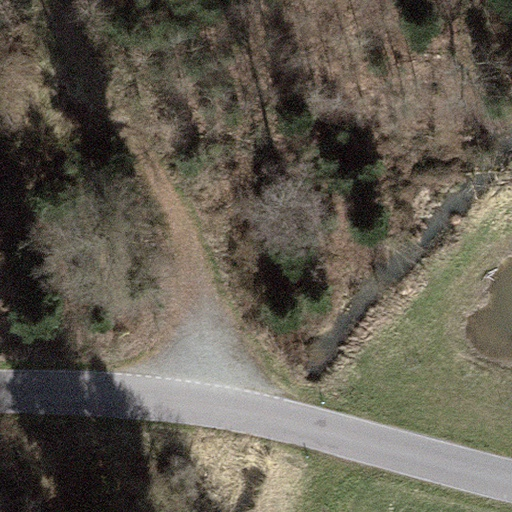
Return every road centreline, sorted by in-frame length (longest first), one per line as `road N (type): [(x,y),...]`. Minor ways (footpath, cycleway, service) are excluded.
road 1 (tertiary): [(0,388),(200,404),(511,480)]
road 2 (track): [(200,404),(193,271),(156,165),(42,0)]
